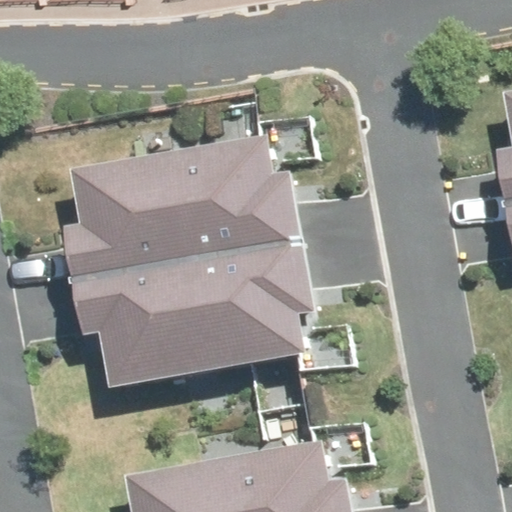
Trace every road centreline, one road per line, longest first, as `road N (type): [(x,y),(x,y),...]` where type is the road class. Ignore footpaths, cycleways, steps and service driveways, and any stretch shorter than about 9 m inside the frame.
road 1 (residential): [(477,511),(392,3)]
road 2 (residential): [(0,60),(392,3)]
road 3 (residential): [(0,380),(24,511)]
